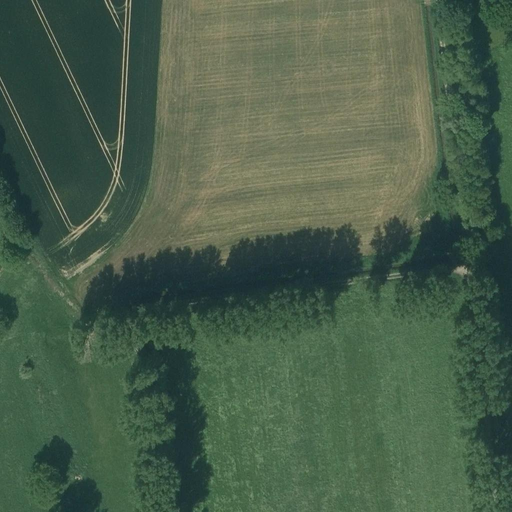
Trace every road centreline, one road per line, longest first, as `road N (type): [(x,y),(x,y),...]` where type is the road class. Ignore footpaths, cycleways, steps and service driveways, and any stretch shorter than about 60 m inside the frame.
road 1 (track): [(497,511),(438,0)]
road 2 (track): [(469,270),(92,311),(55,272)]
